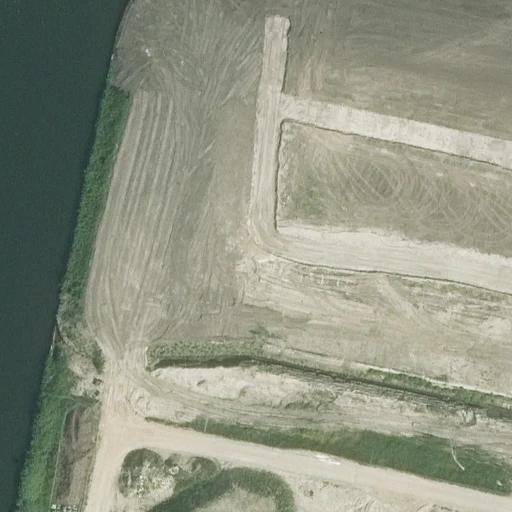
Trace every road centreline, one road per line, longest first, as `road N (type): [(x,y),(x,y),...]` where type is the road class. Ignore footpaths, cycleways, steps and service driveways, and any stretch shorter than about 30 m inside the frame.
road 1 (unknown): [(511,502),(172,427),(140,433),(109,456),(92,511)]
road 2 (unclassified): [(511,427),(101,342)]
road 3 (residential): [(511,286),(259,240),(268,111)]
road 4 (residential): [(268,111),(511,160)]
